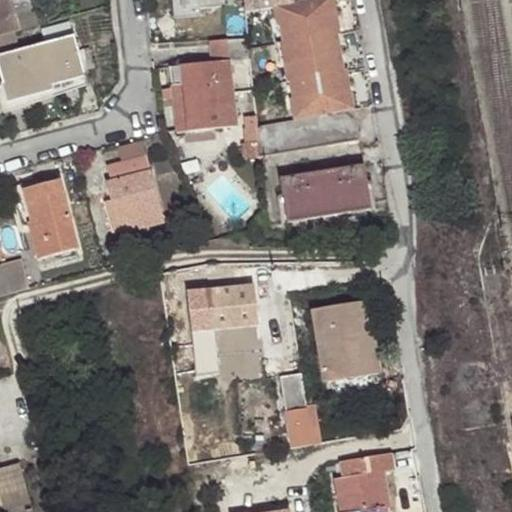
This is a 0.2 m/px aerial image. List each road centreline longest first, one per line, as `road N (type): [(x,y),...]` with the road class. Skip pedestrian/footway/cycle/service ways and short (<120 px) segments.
road 1 (unclassified): [(400,236),(0,317)]
road 2 (residential): [(400,236),(434,511)]
road 3 (residential): [(0,150),(110,121),(134,72),(125,0)]
road 4 (residential): [(367,0),(400,236)]
